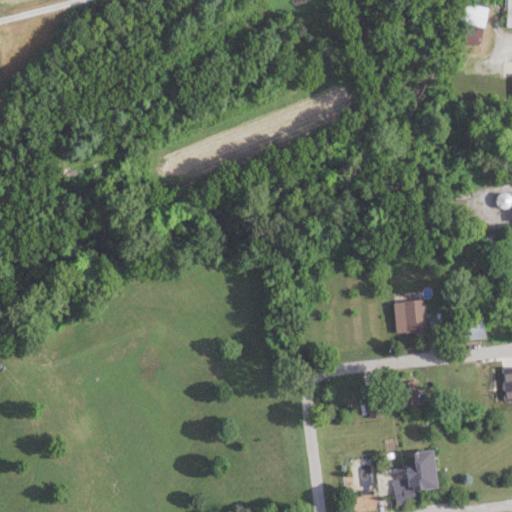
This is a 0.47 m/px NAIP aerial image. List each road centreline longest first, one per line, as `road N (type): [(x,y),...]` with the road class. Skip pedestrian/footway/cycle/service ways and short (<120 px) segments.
road 1 (residential): [(511,349),(321,371),(309,379)]
road 2 (residential): [(319,511),(309,379)]
